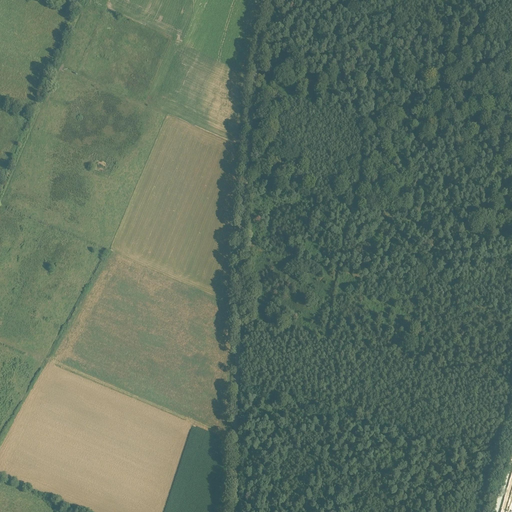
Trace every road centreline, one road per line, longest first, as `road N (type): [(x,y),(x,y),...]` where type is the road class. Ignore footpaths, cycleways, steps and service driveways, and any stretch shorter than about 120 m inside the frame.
road 1 (track): [(393,511),(412,425),(422,293),(493,0)]
road 2 (unclassified): [(230,511),(244,116),(269,0)]
road 3 (track): [(311,511),(331,405),(323,337),(334,269),(240,243)]
road 4 (track): [(334,269),(397,0)]
road 5 (track): [(511,388),(479,511)]
